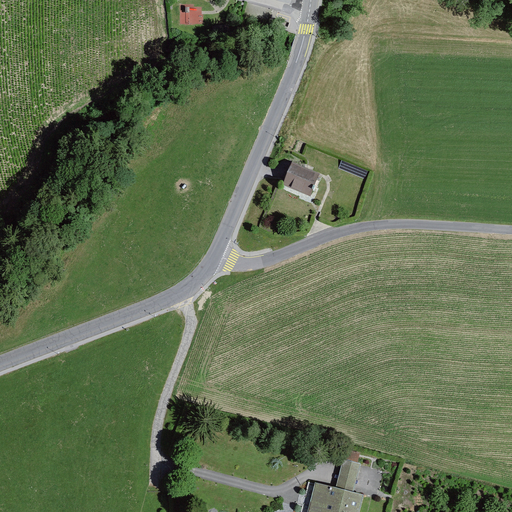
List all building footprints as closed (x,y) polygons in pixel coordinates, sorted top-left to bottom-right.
[(180,24),(201,24),(202,6),(180,6),(180,24)] [(232,24),(213,27),(214,33),(233,30),(232,24)] [(368,174),(342,163),(339,170),(365,180),(368,174)] [(319,174),(293,164),(284,186),(310,197),(319,174)] [(361,466),(341,461),(334,490),(353,495),(361,466)] [(334,490),(315,485),(307,511),(357,511),(362,497),(353,495),(334,490)]
